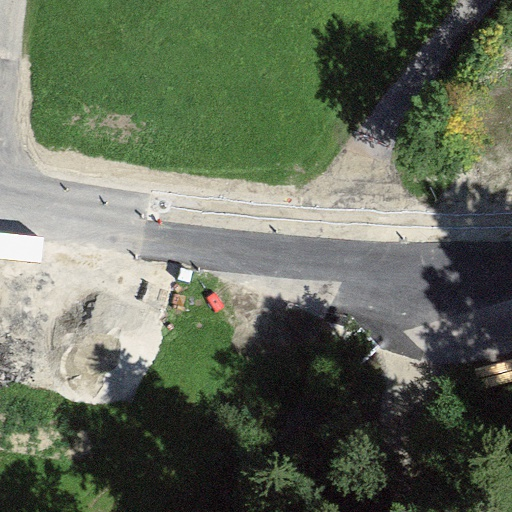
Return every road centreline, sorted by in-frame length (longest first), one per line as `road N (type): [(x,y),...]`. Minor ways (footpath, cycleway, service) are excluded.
road 1 (tertiary): [(0,196),(375,245),(511,245)]
road 2 (track): [(486,0),(357,173),(375,245)]
road 3 (track): [(2,196),(17,0)]
